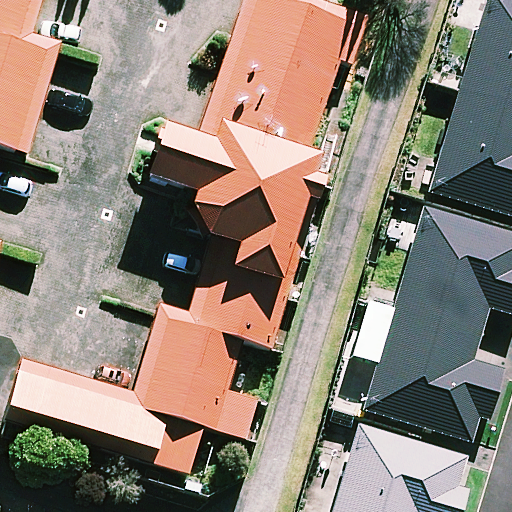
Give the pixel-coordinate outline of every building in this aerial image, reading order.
[(0,0),(0,150),(23,157),(55,52),(25,43),(38,0),(0,0)] [(270,288),(297,204),(307,207),(315,180),(305,177),(308,168),(300,166),(345,25),(264,0),(243,0),(198,143),(154,129),(138,179),(189,195),(178,230),(210,240),(228,246),(221,269),(203,263),(185,320),(156,310),(129,396),(19,361),(0,419),(0,434),(101,467),(178,491),(198,429),(239,442),(252,404),(221,394),(237,344),(265,353),(284,293),(270,288)] [(511,0),(483,0),(427,194),(511,219),(511,0)] [(511,237),(421,210),(388,315),(363,308),(348,357),(375,365),(361,411),(475,447),(498,373),(467,363),(484,310),(511,318),(511,237)] [(455,511),(470,461),(354,428),(329,511),(455,511)]
